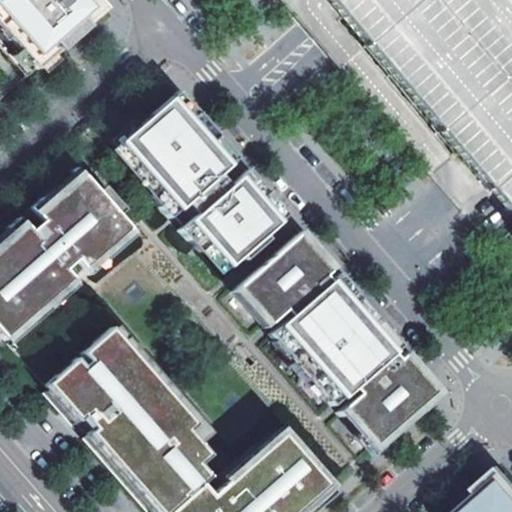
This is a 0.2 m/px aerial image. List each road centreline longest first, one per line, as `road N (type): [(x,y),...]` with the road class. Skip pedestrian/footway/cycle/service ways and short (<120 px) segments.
road 1 (residential): [(166,24),(500,405)]
road 2 (residential): [(166,24),(0,170)]
road 3 (residential): [(378,511),(500,405)]
